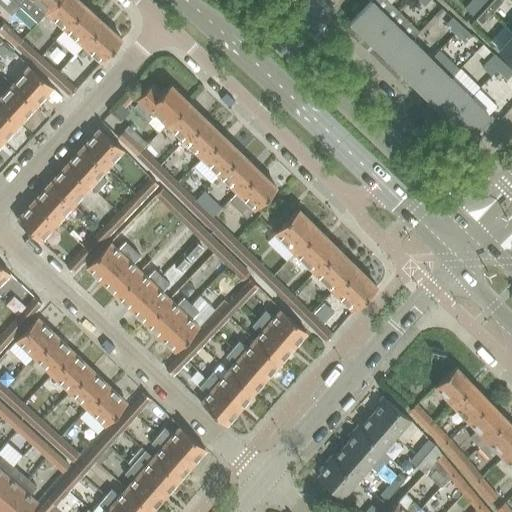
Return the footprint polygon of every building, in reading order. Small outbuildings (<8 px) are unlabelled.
[(56,0),(23,0),(20,5),(37,20),(46,9),(48,10),(56,0)] [(86,5),(80,0),(56,0),(48,10),(66,27),(64,28),(65,28),(86,5)] [(371,40),(400,10),(389,0),(371,0),(352,21),(371,40)] [(473,13),(482,3),(478,0),(471,0),(466,6),(473,13)] [(493,11),(503,0),(492,0),(487,6),(493,11)] [(104,21),(86,5),(65,28),(64,28),(56,38),(73,53),(83,42),(84,44),(104,21)] [(482,23),(493,11),(487,6),(476,18),(482,23)] [(418,31),(420,30),(400,10),(371,40),(391,59),(418,31)] [(462,25),(452,16),(446,23),(455,32),(462,25)] [(123,38),(104,21),(84,44),(102,60),(123,38)] [(22,38),(4,22),(0,26),(0,27),(17,44),(22,38)] [(465,41),(471,34),(462,25),(455,32),(465,41)] [(511,60),(511,34),(499,48),(511,60)] [(40,55),(22,38),(17,44),(35,60),(40,55)] [(431,57),(411,38),(391,59),(411,78),(431,57)] [(487,59),(497,68),(503,62),(494,52),(487,59)] [(58,72),(40,55),(35,60),(53,77),(58,72)] [(430,97),(451,76),(431,57),(411,78),(430,97)] [(511,71),(511,69),(503,62),(497,68),(507,77),(511,71)] [(52,86),(32,67),(16,85),(36,104),(52,86)] [(77,88),(59,72),(58,72),(53,77),(72,94),(77,88)] [(450,116),(470,95),(451,76),(430,97),(450,116)] [(134,107),(148,121),(157,112),(167,122),(188,101),(170,84),(162,93),(153,84),(139,99),(140,100),(134,107)] [(0,103),(19,122),(36,104),(16,85),(0,102),(0,103)] [(490,115),(489,114),(470,95),(450,116),(470,135),(490,115)] [(205,118),(188,101),(167,122),(185,139),(205,118)] [(0,136),(3,140),(19,122),(0,103),(0,136)] [(223,135),(205,118),(185,139),(202,156),(223,135)] [(120,137),(137,153),(143,147),(147,143),(130,126),(120,137)] [(122,148),(100,128),(84,146),(106,166),(122,148)] [(240,152),(223,135),(202,156),(220,173),(240,152)] [(106,166),(84,146),(68,164),(90,184),(98,192),(108,180),(100,173),(106,166)] [(160,164),(143,148),(143,147),(137,153),(154,170),(160,164)] [(258,169),(240,152),(220,173),(237,190),(258,169)] [(90,184),(68,164),(51,182),(73,202),(90,184)] [(177,181),(160,164),(154,170),(172,187),(177,181)] [(255,207),(276,186),(258,169),(237,190),(255,207)] [(151,175),(135,192),(142,198),(157,181),(151,175)] [(195,199),(177,181),(172,187),(189,205),(195,199)] [(73,202),(51,182),(35,200),(57,220),(73,202)] [(163,186),(157,193),(172,208),(178,201),(163,186)] [(125,216),(142,198),(135,192),(118,210),(125,216)] [(212,216),(195,199),(189,205),(206,222),(212,216)] [(57,220),(35,200),(19,219),(41,238),(57,220)] [(193,216),(178,201),(172,208),(186,222),(193,216)] [(298,209),(276,232),(268,240),(287,258),(286,260),(295,251),(318,228),(298,209)] [(108,234),(125,216),(118,210),(102,228),(108,234)] [(132,307),(163,274),(162,274),(199,235),(201,236),(207,230),(193,216),(186,222),(190,226),(159,259),(161,261),(147,276),(140,269),(117,293),(132,307)] [(242,245),(212,216),(206,222),(236,251),(242,245)] [(92,252),(108,234),(102,228),(85,246),(92,252)] [(315,270),(338,247),(318,228),(295,251),(315,270)] [(221,244),(207,230),(201,236),(215,251),(221,244)] [(103,279),(133,246),(126,239),(118,248),(111,241),(88,265),(103,279)] [(235,259),(221,244),(215,251),(229,265),(235,259)] [(272,275),(242,245),(236,251),(266,281),(272,275)] [(74,271),(88,255),(92,252),(85,246),(68,265),(74,271)] [(117,293),(140,269),(133,262),(141,254),(133,246),(103,279),(117,293)] [(334,289),(357,266),(338,247),(315,270),(334,289)] [(249,272),(235,259),(229,265),(243,278),(249,272)] [(0,260),(0,282),(11,272),(0,260)] [(354,309),(377,285),(357,266),(334,289),(354,309)] [(147,321),(169,297),(162,290),(170,281),(163,274),(132,307),(147,321)] [(291,294),(272,275),(266,281),(286,300),(291,294)] [(243,301),(254,290),(258,286),(252,280),(238,295),(243,301)] [(311,313),(291,294),(286,300),(305,319),(311,313)] [(161,335),(192,303),(184,295),(176,303),(169,297),(147,321),(161,335)] [(230,315),(243,301),(238,295),(224,309),(230,315)] [(26,322),(43,303),(36,297),(19,316),(26,322)] [(176,349),(198,325),(191,318),(199,309),(192,303),(161,335),(176,349)] [(215,330),(230,315),(224,309),(209,324),(215,330)] [(293,345),(306,330),(281,309),(274,317),(266,309),(260,317),(293,345)] [(332,333),(311,313),(305,319),(326,339),(332,333)] [(9,340),(26,322),(19,316),(3,334),(9,340)] [(37,317),(17,338),(9,348),(26,365),(35,355),(55,334),(37,317)] [(279,361),(293,345),(260,317),(253,325),(261,331),(254,339),(279,361)] [(201,344),(215,330),(209,324),(195,339),(201,344)] [(0,350),(9,340),(3,334),(0,337),(0,350)] [(53,372),(73,351),(55,334),(35,355),(53,372)] [(266,376),(279,361),(254,339),(248,346),(240,338),(232,347),(266,376)] [(186,359),(201,344),(195,339),(181,353),(186,359)] [(252,391),(266,376),(232,347),(219,362),(228,370),(252,391)] [(91,368),(73,351),(53,372),(71,389),(91,368)] [(172,373),(186,359),(181,353),(167,368),(172,373)] [(89,406),(109,385),(91,368),(71,389),(89,406)] [(252,391),(228,370),(221,378),(212,370),(206,378),(239,407),(252,391)] [(226,422),(239,407),(206,378),(199,385),(208,393),(201,400),(226,422)] [(490,400),(473,382),(452,402),(469,420),(490,400)] [(98,432),(126,402),(109,385),(89,406),(80,415),(98,432)] [(24,403),(6,387),(1,393),(19,409),(24,403)] [(135,413),(150,397),(144,392),(129,408),(135,413)] [(386,396),(372,412),(397,434),(411,418),(386,396)] [(507,418),(490,400),(469,420),(478,429),(471,435),(480,444),(507,418)] [(10,410),(0,401),(0,412),(4,417),(10,410)] [(434,421),(416,402),(410,408),(417,415),(428,427),(434,421)] [(43,420),(24,403),(19,409),(37,426),(43,420)] [(116,423),(122,428),(135,413),(129,408),(116,423)] [(25,424),(10,410),(4,417),(19,430),(25,424)] [(397,434),(372,412),(358,428),(384,450),(397,434)] [(511,446),(511,423),(507,418),(480,444),(492,456),(498,450),(503,455),(511,446)] [(43,420),(37,426),(55,442),(60,436),(43,420)] [(450,438),(434,421),(428,427),(444,443),(450,438)] [(108,444),(122,429),(122,428),(116,423),(103,439),(108,444)] [(40,438),(25,424),(19,430),(34,444),(40,438)] [(205,448),(181,427),(174,434),(165,426),(159,434),(192,463),(205,448)] [(372,463),(383,450),(384,450),(358,428),(345,443),(370,465),(372,463)] [(159,434),(151,442),(160,450),(154,457),(179,479),(192,463),(159,434)] [(79,454),(60,436),(55,442),(74,460),(79,454)] [(424,457),(435,445),(436,443),(429,437),(417,451),(424,457)] [(55,451),(40,438),(34,444),(49,458),(55,451)] [(452,439),(450,438),(444,443),(447,446),(459,461),(465,456),(452,439)] [(99,463),(113,447),(108,444),(103,439),(89,454),(99,463)] [(370,465),(345,443),(331,459),(356,481),(370,465)] [(424,457),(417,465),(440,485),(449,475),(455,469),(442,453),(435,445),(424,457)] [(165,494),(179,479),(154,457),(141,446),(128,461),(132,464),(165,494)] [(511,446),(503,455),(511,464),(511,446)] [(70,465),(55,451),(49,458),(64,471),(70,465)] [(417,465),(424,457),(417,451),(410,460),(417,465)] [(0,482),(14,466),(0,453),(0,482)] [(89,454),(76,469),(81,474),(105,495),(113,486),(121,494),(128,487),(99,463),(89,454)] [(481,474),(465,456),(459,461),(474,479),(481,474)] [(356,481),(331,459),(318,475),(343,497),(356,481)] [(165,494),(132,464),(125,473),(133,480),(128,487),(127,487),(152,509),(165,494)] [(0,511),(29,479),(14,466),(0,482),(0,511)] [(68,489),(81,474),(76,469),(62,484),(68,489)] [(470,487),(455,469),(449,475),(464,493),(470,487)] [(396,488),(406,477),(399,472),(390,483),(396,488)] [(481,474),(474,479),(492,501),(498,495),(481,474)] [(27,511),(37,501),(29,494),(36,486),(29,479),(0,511),(27,511)] [(387,499),(396,488),(390,483),(380,494),(387,499)] [(55,504),(68,489),(62,484),(49,499),(55,504)] [(124,511),(149,511),(152,509),(127,487),(121,494),(113,486),(105,495),(124,511)] [(484,503),(470,487),(464,493),(477,509),(484,503)] [(416,511),(421,508),(406,493),(388,511),(416,511)] [(124,511),(105,495),(98,504),(107,511),(106,511),(124,511)] [(37,511),(48,511),(55,504),(49,499),(37,511)] [(511,511),(510,510),(504,502),(498,507),(501,511),(511,511)] [(375,511),(378,509),(372,503),(364,511),(375,511)] [(491,511),(484,503),(477,509),(479,511),(491,511)]
